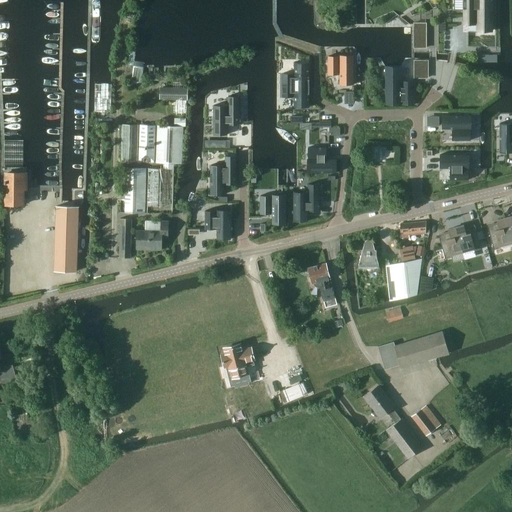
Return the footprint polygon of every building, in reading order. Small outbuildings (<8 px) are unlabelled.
[(462,0),(463,10),(463,24),(464,24),(464,23),(475,23),(475,24),(476,24),(476,23),(476,24),(476,31),(477,31),(477,29),(488,29),(492,29),(492,31),(492,21),(491,21),(491,9),(493,9),(492,0),(462,0)] [(329,56),(328,56),(328,75),(329,75),(329,74),(338,74),(338,75),(339,75),(339,74),(340,74),(340,85),(340,84),(353,84),(353,85),(353,55),(353,57),(340,57),(340,55),(340,57),(339,57),(339,56),(338,56),(338,57),(329,57),(329,56)] [(428,61),(414,61),(414,78),(428,78),(428,61)] [(283,74),(282,73),(282,97),(283,97),(283,96),(292,96),(292,97),(293,97),(293,96),(294,96),(294,107),(295,107),(295,106),(302,106),(308,106),(308,107),(309,107),(309,98),(309,92),(309,86),(309,76),(309,63),(308,63),(308,65),(295,65),(295,63),(294,63),(294,75),(293,75),(293,74),(292,74),(292,75),(283,75),(283,74)] [(385,66),(385,67),(385,68),(385,104),(385,105),(386,105),(386,104),(387,104),(400,104),(400,105),(401,105),(401,104),(401,105),(402,105),(402,104),(405,104),(413,104),(413,105),(414,105),(414,82),(414,81),(413,81),(413,82),(402,82),(402,81),(401,81),(401,82),(400,82),(400,68),(400,67),(400,66),(401,66),(400,66),(400,67),(397,67),(386,67),(386,66),(385,66)] [(112,113),(112,84),(95,84),(95,113),(96,113),(112,113)] [(160,87),(159,99),(188,100),(188,88),(160,87)] [(213,105),(213,135),(214,135),(214,134),(226,134),(226,135),(227,135),(227,124),(228,124),(228,125),(229,125),(229,124),(238,124),(238,125),(239,125),(239,96),(238,96),(238,97),(229,97),(229,96),(228,96),(228,107),(227,107),(227,105),(226,105),(226,107),(214,107),(214,105),(213,105)] [(471,115),(442,115),(442,116),(443,116),(443,128),(442,128),(442,129),(453,129),(453,130),(452,130),(452,131),(453,131),(453,140),(452,140),(470,140),(469,140),(469,131),(470,131),(470,130),(470,129),(471,129),(471,128),(469,128),(469,116),(471,116),(471,115)] [(500,123),(500,153),(500,152),(511,151),(511,125),(500,125),(500,123)] [(137,162),(138,125),(122,124),(121,162),(137,162)] [(155,125),(140,125),(139,143),(139,150),(139,162),(154,163),(154,150),(154,144),(155,125)] [(155,163),(180,164),(182,164),(183,126),(156,126),(155,163)] [(329,127),(329,135),(340,135),(340,127),(331,127),(329,127)] [(309,159),(307,159),(307,160),(309,160),(309,172),(307,172),(307,173),(336,173),(336,172),(336,160),(336,159),(325,159),(325,158),(326,158),(326,157),(326,148),(326,147),(308,147),(308,148),(309,148),(309,157),(308,157),(308,158),(309,158),(309,159)] [(440,168),(451,168),(451,169),(450,169),(450,170),(450,179),(450,180),(468,180),(468,179),(467,179),(467,170),(468,170),(468,169),(467,169),(467,168),(469,168),(467,168),(467,155),(469,155),(440,155),(440,168)] [(211,165),(210,165),(210,195),(211,195),(211,194),(223,194),(224,194),(224,184),(225,184),(226,184),(235,184),(236,184),(236,156),(235,156),(235,157),(226,157),(226,156),(225,156),(225,166),(224,166),(224,165),(223,165),(223,167),(211,167),(211,165)] [(146,213),(147,168),(121,167),(120,212),(146,213)] [(173,214),(174,169),(148,168),(147,213),(173,214)] [(28,190),(28,189),(28,171),(4,171),(4,205),(24,206),(25,190),(28,190)] [(308,194),(294,194),(294,221),(308,221),(308,211),(319,211),(319,185),(308,185),(308,194)] [(261,196),(260,196),(260,214),(261,214),(261,213),(270,213),(270,214),(271,214),(271,213),(272,213),(272,224),(273,224),(273,223),(285,223),(285,224),(286,224),(286,211),(285,211),(285,209),(286,209),(286,206),(285,206),(285,204),(286,204),(286,195),(285,195),(285,197),(273,197),(273,195),(272,195),(272,196),(271,196),(271,195),(270,196),(261,196)] [(77,271),(79,206),(56,205),(54,271),(77,271)] [(202,236),(203,211),(193,210),(191,240),(210,241),(210,237),(202,236)] [(206,211),(205,211),(205,229),(206,229),(206,228),(215,228),(215,229),(216,229),(216,228),(217,228),(217,239),(217,238),(230,238),(230,239),(230,210),(230,212),(217,212),(217,210),(217,212),(216,212),(216,211),(215,211),(215,212),(206,212),(206,211)] [(120,218),(119,258),(130,258),(132,218),(120,218)] [(494,250),(501,248),(500,246),(511,243),(505,218),(497,221),(497,224),(487,226),(494,250)] [(160,230),(145,230),(137,229),(137,247),(149,248),(149,249),(161,250),(162,237),(168,237),(168,220),(160,220),(160,230)] [(426,234),(426,231),(426,221),(400,224),(400,239),(409,238),(409,236),(426,234)] [(464,225),(456,228),(462,252),(474,249),(474,251),(481,249),(475,226),(465,228),(464,225)] [(445,259),(452,257),(451,255),(462,252),(456,228),(448,230),(448,233),(438,235),(445,259)] [(380,270),(379,265),(376,255),(376,250),(375,250),(373,243),(373,242),(372,241),(371,240),(370,240),(369,239),(368,239),(367,239),(367,240),(366,240),(365,241),(364,242),(358,265),(357,271),(380,270)] [(414,245),(401,247),(402,259),(416,257),(414,245)] [(418,246),(417,255),(424,256),(425,247),(418,246)] [(417,295),(422,259),(385,266),(389,301),(410,296),(417,295)] [(324,301),(335,298),(332,286),(331,283),(330,280),(330,279),(326,263),(308,268),(312,284),(313,284),(314,285),(315,286),(315,287),(316,287),(317,287),(318,287),(319,288),(319,287),(320,287),(324,301)] [(432,290),(433,278),(421,276),(419,294),(432,290)] [(388,323),(404,318),(400,307),(385,312),(388,323)] [(393,345),(399,365),(400,369),(449,354),(442,331),(395,345),(393,345)] [(288,361),(283,362),(284,366),(302,362),(297,340),(284,343),(288,361)] [(377,346),(378,347),(385,370),(399,365),(393,345),(395,345),(394,341),(377,346)] [(230,358),(226,359),(230,370),(233,369),(234,373),(236,372),(238,380),(239,380),(251,377),(249,369),(251,368),(250,365),(259,362),(255,351),(247,353),(245,347),(229,352),(230,358)] [(0,379),(1,384),(16,380),(12,365),(5,367),(0,348),(0,379)] [(396,406),(379,384),(363,396),(380,419),(387,413),(395,423),(385,430),(408,459),(423,447),(401,418),(400,418),(393,408),(396,406)] [(441,424),(426,405),(411,416),(426,436),(441,424)]
